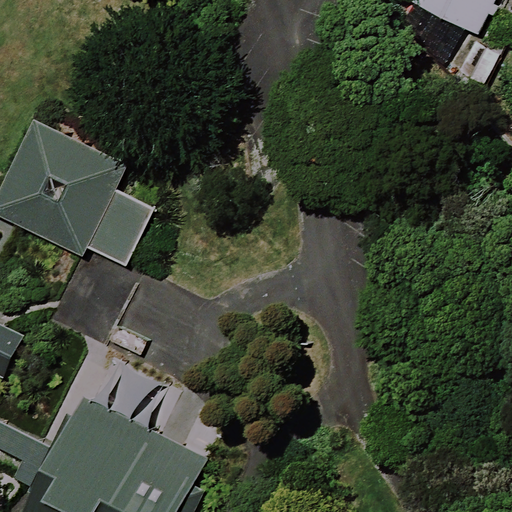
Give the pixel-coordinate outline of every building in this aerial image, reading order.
[(500,0),(416,0),(414,4),(482,37),(500,0)] [(506,54),(478,40),(460,75),(488,89),(506,54)] [(136,272),(165,204),(133,190),(143,166),(41,123),(2,215),(136,272)] [(28,342),(0,328),(0,379),(8,383),(28,342)] [(186,511),(213,460),(90,398),(33,511),(186,511)] [(0,504),(16,475),(0,466),(0,504)]
